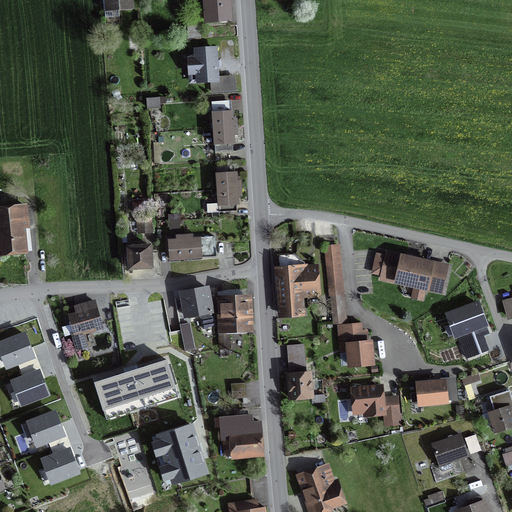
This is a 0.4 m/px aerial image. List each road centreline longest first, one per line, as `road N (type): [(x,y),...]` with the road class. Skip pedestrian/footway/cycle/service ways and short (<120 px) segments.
road 1 (tertiary): [(265,268),(281,511)]
road 2 (residential): [(265,268),(166,284),(34,291)]
road 3 (tertiary): [(246,0),(262,216)]
road 4 (residential): [(34,291),(96,456)]
road 5 (residential): [(341,221),(350,302),(404,344)]
road 6 (residential): [(341,221),(479,251)]
